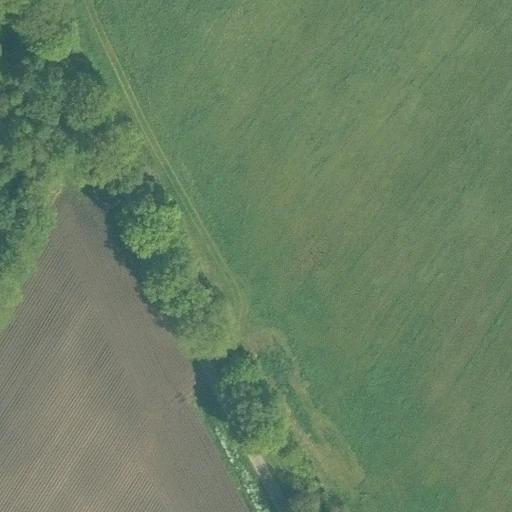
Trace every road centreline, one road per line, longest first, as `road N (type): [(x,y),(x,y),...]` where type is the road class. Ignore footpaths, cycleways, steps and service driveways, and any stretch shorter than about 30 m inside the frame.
road 1 (track): [(19,0),(176,305)]
road 2 (unclassified): [(285,511),(176,305)]
